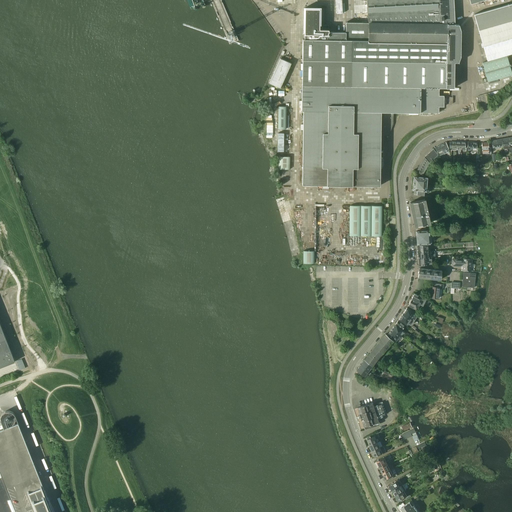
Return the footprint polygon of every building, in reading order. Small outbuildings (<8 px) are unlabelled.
[(439,87),(446,87),(447,21),(440,21),(438,0),(366,0),(368,23),(346,22),(346,32),(346,40),(304,39),(303,39),(302,111),(303,111),(302,185),(380,186),(380,169),(382,169),(383,164),(384,111),(420,112),(420,115),(430,115),(430,112),(438,113),(438,106),(443,107),(444,96),(439,96),(439,87)] [(365,0),(357,0),(358,14),(367,14),(365,0)] [(438,0),(440,21),(447,21),(446,87),(454,88),(454,62),(458,62),(461,56),(461,31),(459,25),(455,25),(453,0),(438,0)] [(492,59),(495,58),(497,58),(511,53),(511,3),(474,15),(487,60),(492,59)] [(346,40),(346,32),(328,32),(328,25),(320,25),(320,8),(305,8),(304,39),(346,40)] [(495,58),(490,59),(491,59),(481,62),(486,81),(511,74),(505,55),(495,58)] [(269,83),(280,88),(291,63),(280,59),(269,83)] [(286,129),(286,106),(278,106),(278,129),(286,129)] [(384,111),(384,136),(389,136),(393,124),(393,112),(384,111)] [(290,146),(290,134),(278,133),(277,151),(284,151),(284,145),(290,146)] [(497,140),(492,141),(492,145),(493,149),(493,150),(494,150),(494,147),(498,147),(503,146),(502,139),(497,140)] [(445,142),(440,145),(443,151),(445,154),(449,152),(448,149),(445,142)] [(467,150),(472,150),(472,148),(477,148),(477,142),(468,142),(467,148),(467,150)] [(443,151),(440,145),(435,147),(438,154),(438,153),(439,155),(441,155),(440,153),(443,151)] [(433,149),(424,157),(429,163),(438,154),(433,149)] [(279,157),(279,169),(290,170),(290,157),(279,156),(279,157)] [(429,163),(424,157),(416,171),(422,175),(429,163)] [(413,176),(413,184),(426,185),(427,177),(413,176)] [(413,184),(412,190),(415,190),(415,194),(424,195),(424,191),(426,191),(428,191),(429,185),(426,185),(422,185),(413,184)] [(410,203),(415,226),(430,223),(425,200),(410,203)] [(382,206),(350,206),(349,236),(382,236),(382,206)] [(427,230),(416,231),(417,244),(430,243),(431,243),(431,242),(431,238),(430,238),(430,234),(429,235),(429,230),(427,230)] [(417,250),(418,259),(429,258),(428,250),(420,251),(421,252),(419,252),(419,251),(419,252),(419,251),(419,250),(418,250),(417,250)] [(303,251),(303,263),(314,263),(314,251),(303,251)] [(452,259),(452,265),(463,266),(462,271),(470,271),(471,259),(463,259),(463,260),(452,259)] [(441,271),(419,268),(418,277),(440,280),(441,271)] [(463,273),(463,280),(464,280),(464,286),(468,287),(474,287),(474,281),(474,280),(473,279),(473,278),(472,277),(470,277),(469,277),(469,276),(475,277),(475,274),(469,273),(463,273)] [(431,291),(430,297),(438,298),(439,288),(443,288),(443,284),(434,283),(434,287),(430,287),(430,291),(431,291)] [(414,293),(408,306),(416,310),(419,305),(422,306),(426,299),(422,297),(420,296),(414,293)] [(407,308),(403,313),(411,318),(414,320),(416,316),(413,315),(415,313),(407,308)] [(411,318),(403,313),(399,320),(407,325),(408,323),(411,325),(414,320),(411,318)] [(398,321),(396,324),(403,330),(404,329),(403,328),(404,326),(398,321)] [(0,367),(15,362),(0,323),(0,367)] [(403,330),(396,324),(388,334),(396,341),(404,331),(403,330)] [(369,353),(364,360),(356,370),(366,378),(370,373),(368,371),(379,358),(393,341),(385,334),(372,350),(369,353)] [(362,421),(364,429),(379,424),(378,422),(378,420),(381,419),(379,416),(386,414),(383,403),(373,407),(372,403),(357,408),(359,413),(358,414),(361,422),(362,421)] [(53,511),(15,416),(13,412),(9,411),(5,411),(2,414),(0,417),(1,421),(2,425),(0,425),(1,427),(0,427),(0,511),(53,511)] [(412,436),(410,431),(401,434),(404,440),(412,436)] [(367,440),(369,445),(378,442),(375,436),(370,438),(370,437),(367,438),(368,439),(367,440)] [(369,445),(372,451),(380,447),(378,442),(369,445)] [(374,457),(384,452),(386,452),(383,446),(380,448),(380,447),(372,451),(374,457)] [(409,450),(411,455),(418,452),(416,447),(409,450)] [(377,462),(380,468),(389,463),(387,457),(385,458),(377,462)] [(380,468),(382,473),(392,469),(389,463),(380,468)] [(382,473),(385,479),(389,478),(389,479),(397,475),(394,468),(392,469),(382,473)] [(389,485),(392,491),(400,486),(397,481),(389,485)] [(404,491),(406,490),(403,485),(400,486),(392,491),(395,496),(404,491)] [(407,496),(404,491),(395,496),(398,502),(407,496)] [(418,511),(414,505),(415,505),(412,501),(410,502),(401,508),(404,511),(403,511),(418,511)]
